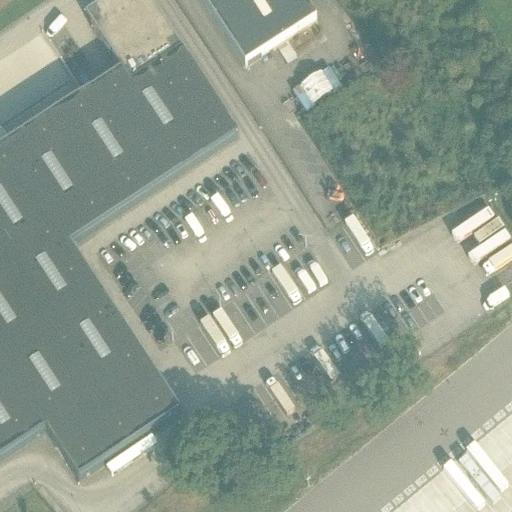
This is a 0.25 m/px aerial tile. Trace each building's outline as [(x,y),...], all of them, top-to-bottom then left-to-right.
[(117,0),(102,10),(107,18),(90,29),(130,89),(0,173),(0,463),(46,434),(79,484),(181,417),(71,250),(238,140),(146,0),(117,0)] [(199,0),(245,71),(317,24),(301,0),(199,0)] [(308,113),(345,92),(333,70),(295,91),(308,113)] [(511,511),(511,415),(388,511),(511,511)] [(126,503),(114,511),(133,511),(134,511),(126,503)]
